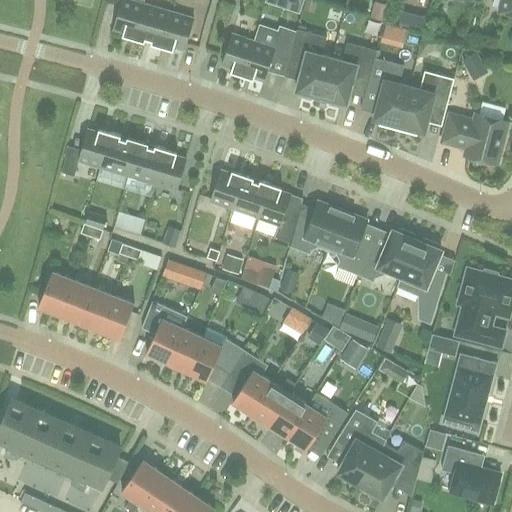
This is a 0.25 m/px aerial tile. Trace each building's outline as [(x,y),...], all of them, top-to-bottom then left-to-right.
[(134,36),(144,3),(132,0),(122,0),(113,30),(134,36)] [(511,15),(511,0),(502,0),(499,12),(511,15)] [(389,5),(375,1),(370,17),(384,21),(389,5)] [(144,3),(134,36),(133,39),(145,42),(146,39),(152,41),(151,44),(162,47),(163,44),(173,12),(144,3)] [(194,18),(173,12),(163,44),(184,50),(194,18)] [(258,26),(254,41),(243,73),(264,80),(271,59),(288,64),(289,59),(296,32),(281,27),(279,33),(258,26)] [(326,37),(297,29),(296,32),(289,59),(304,62),(296,91),(298,91),(299,96),(309,98),(312,95),(321,97),(332,58),(322,55),(326,37)] [(243,73),(254,41),(232,33),(222,65),(243,73)] [(332,58),(321,97),(330,100),(332,104),(341,107),(345,104),(347,104),(354,76),(368,80),(366,87),(367,87),(374,58),(376,50),(347,43),(342,60),(332,58)] [(477,52),(462,60),(473,81),(488,72),(477,52)] [(374,58),(367,87),(378,90),(380,97),(374,119),(380,121),(379,125),(398,130),(410,86),(399,84),(404,66),(374,58)] [(410,86),(398,130),(417,134),(418,131),(424,132),(432,104),(446,108),(454,79),(424,71),(420,89),(410,86)] [(496,164),(507,121),(477,113),(474,121),(449,114),(442,141),(467,148),(465,156),(496,164)] [(100,167),(111,132),(110,132),(109,135),(88,129),(79,160),(78,161),(79,161),(100,167)] [(121,135),(111,132),(100,167),(128,176),(138,140),(127,137),(127,140),(120,138),(121,135)] [(149,143),(138,140),(128,176),(155,184),(166,149),(155,145),(154,148),(148,147),(149,143)] [(166,149),(155,184),(177,190),(186,158),(166,152),(166,149)] [(78,161),(79,160),(66,157),(61,172),(74,176),(79,161),(78,161)] [(231,209),(243,174),(241,177),(221,170),(210,202),(231,209)] [(243,174),(231,209),(258,218),(271,183),(260,180),(259,183),(253,181),(254,178),(243,174)] [(271,184),(271,183),(258,218),(279,225),(273,241),(290,247),(299,211),(286,207),(291,194),(270,187),(271,184)] [(300,212),(299,211),(290,247),(310,254),(312,250),(318,247),(326,250),(343,210),(318,201),(312,216),(308,218),(299,214),(300,212)] [(367,220),(343,210),(326,250),(336,254),(339,261),(337,267),(360,276),(373,243),(363,239),(362,235),(367,220)] [(89,212),(86,223),(103,229),(106,217),(89,212)] [(119,212),(115,227),(141,235),(146,220),(119,212)] [(81,233),(100,240),(103,230),(84,223),(81,233)] [(169,227),(163,243),(175,248),(181,231),(169,227)] [(373,243),(360,276),(374,281),(386,274),(400,279),(397,287),(417,240),(414,239),(415,234),(399,227),(397,232),(393,230),(386,245),(383,247),(373,243)] [(417,240),(397,287),(418,296),(418,319),(431,324),(447,272),(434,267),(441,250),(437,249),(439,244),(422,237),(421,242),(417,240)] [(123,244),(119,253),(138,260),(142,250),(123,244)] [(210,248),(207,258),(215,261),(219,251),(210,248)] [(167,251),(162,266),(202,280),(207,264),(167,251)] [(227,253),(222,268),(240,274),(245,259),(227,253)] [(250,269),(246,280),(267,287),(271,277),(250,269)] [(477,272),(468,269),(464,286),(459,303),(464,304),(456,334),(484,341),(501,346),(505,331),(490,327),(494,312),(508,316),(511,301),(511,281),(499,277),(497,273),(485,269),(481,273),(477,272)] [(59,314),(73,279),(52,271),(38,306),(59,314)] [(288,271),(280,289),(291,293),(298,275),(288,271)] [(73,279),(59,314),(79,322),(93,287),(73,279)] [(93,287),(79,322),(100,330),(113,295),(93,287)] [(113,295),(100,330),(120,338),(134,303),(113,295)] [(146,352),(167,362),(183,327),(188,317),(152,300),(142,327),(155,333),(146,352)] [(294,301),(285,316),(304,328),(313,313),(294,301)] [(391,353),(403,325),(387,318),(375,347),(391,353)] [(379,338),(382,324),(369,321),(365,336),(379,338)] [(202,336),(183,327),(167,362),(186,371),(202,336)] [(244,351),(226,339),(227,336),(218,331),(213,341),(202,336),(186,371),(207,380),(213,366),(228,375),(244,351)] [(428,349),(455,356),(459,340),(432,334),(428,349)] [(366,365),(374,353),(363,346),(356,358),(360,361),(366,365)] [(267,366),(259,360),(244,351),(228,375),(243,385),(232,401),(251,413),(271,382),(261,375),(267,366)] [(445,414),(480,423),(492,376),(476,372),(480,359),(482,360),(482,359),(460,353),(460,354),(461,355),(445,414)] [(397,365),(385,358),(378,369),(397,365)] [(281,388),(271,382),(251,413),(270,425),(290,393),(296,384),(287,378),(281,388)] [(298,399),(290,393),(270,425),(288,437),(308,405),(298,399)] [(308,405),(288,437),(307,449),(315,436),(328,444),(348,413),(316,393),(308,405)] [(0,440),(24,451),(41,412),(13,399),(0,427),(0,440)] [(360,484),(386,439),(372,431),(378,421),(356,409),(336,440),(347,447),(349,452),(338,472),(340,473),(338,476),(350,483),(352,480),(360,484)] [(41,412),(24,451),(50,463),(67,423),(41,412)] [(67,423),(50,463),(76,474),(94,435),(67,423)] [(94,435),(76,474),(103,486),(120,447),(94,435)] [(387,440),(386,439),(360,484),(368,489),(366,493),(379,499),(381,496),(383,497),(398,470),(416,480),(424,452),(403,440),(399,451),(385,443),(387,440)] [(450,491),(493,503),(501,474),(471,466),(475,452),(448,445),(441,469),(455,473),(450,491)] [(133,511),(140,503),(161,472),(143,459),(121,491),(131,497),(125,507),(133,511)] [(160,511),(179,484),(161,472),(140,503),(149,510),(147,511),(160,511)] [(186,511),(197,496),(179,484),(160,511),(186,511)] [(29,505),(33,496),(25,492),(21,502),(29,505)] [(33,496),(29,505),(38,509),(42,500),(33,496)] [(213,511),(216,509),(197,496),(186,511),(213,511)] [(42,500),(38,509),(43,511),(46,511),(51,504),(42,500)] [(413,500),(410,511),(419,511),(422,502),(413,500)]
